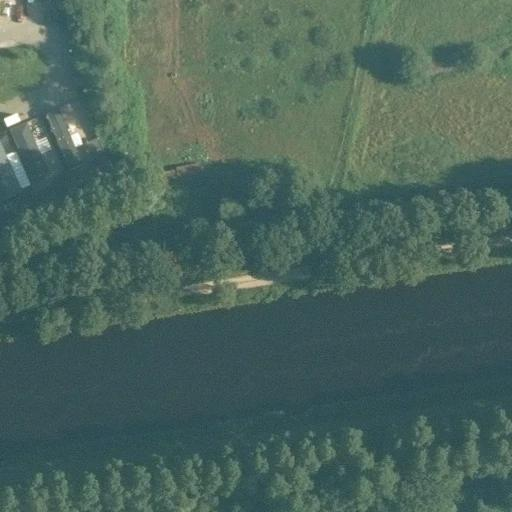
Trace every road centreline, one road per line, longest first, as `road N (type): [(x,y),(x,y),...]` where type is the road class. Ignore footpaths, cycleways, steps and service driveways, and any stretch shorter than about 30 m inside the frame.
road 1 (track): [(0,321),(511,243)]
road 2 (unclassified): [(0,43),(46,37),(61,55),(64,81),(55,99),(0,123)]
